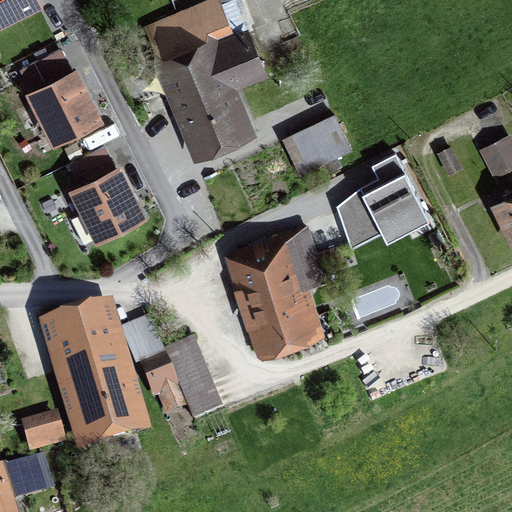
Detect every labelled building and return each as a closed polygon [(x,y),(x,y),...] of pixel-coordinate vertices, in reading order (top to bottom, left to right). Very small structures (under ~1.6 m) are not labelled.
[(0,0),(0,22),(38,4),(36,0),(0,0)] [(201,146),(241,129),(220,77),(257,62),(245,32),(207,48),(197,23),(157,40),(201,146)] [(61,136),(97,118),(74,72),(32,93),(45,120),(51,117),(61,136)] [(283,139),(299,173),(351,149),(334,114),(283,139)] [(511,142),(509,135),(482,149),(496,176),(511,167),(511,142)] [(451,148),(440,154),(448,172),(460,166),(451,148)] [(381,182),(362,192),(338,209),(351,247),(383,231),(387,240),(429,218),(395,153),(372,165),(381,182)] [(141,215),(117,169),(75,190),(89,217),(95,214),(104,233),(141,215)] [(511,234),(511,177),(511,178),(511,179),(511,197),(497,205),(511,234)] [(266,343),(308,329),(286,264),(304,258),(296,232),(236,252),(254,304),(247,306),(254,325),(260,323),(266,343)] [(135,427),(101,312),(79,318),(76,308),(52,315),(89,440),(135,427)] [(194,338),(166,349),(194,418),(222,407),(194,338)] [(144,364),(154,389),(176,380),(165,355),(144,364)] [(26,426),(33,449),(64,440),(57,416),(56,416),(45,420),(26,426)] [(39,456),(0,467),(0,511),(13,511),(10,501),(49,484),(39,456)]
